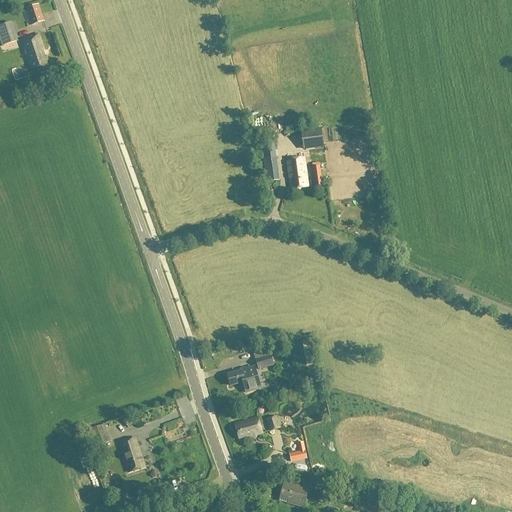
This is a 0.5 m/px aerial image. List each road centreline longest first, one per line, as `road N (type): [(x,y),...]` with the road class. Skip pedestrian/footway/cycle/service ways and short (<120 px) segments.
road 1 (unclassified): [(148,252),(231,227),(275,226),(511,316)]
road 2 (tertiary): [(238,511),(148,252)]
road 3 (tertiary): [(148,252),(58,0)]
